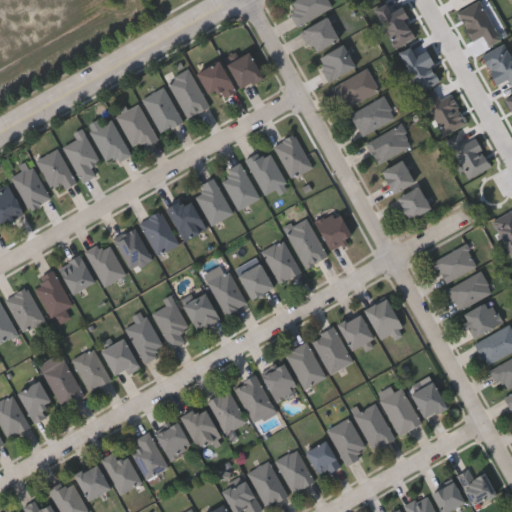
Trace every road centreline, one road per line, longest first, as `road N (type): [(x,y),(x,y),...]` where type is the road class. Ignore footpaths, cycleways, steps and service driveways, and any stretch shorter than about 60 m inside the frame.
road 1 (residential): [(0,484),(472,217)]
road 2 (residential): [(251,0),(511,472)]
road 3 (residential): [(0,267),(303,94)]
road 4 (tertiary): [(232,0),(0,130)]
road 5 (residential): [(336,511),(487,426)]
road 6 (residential): [(432,0),(511,145)]
